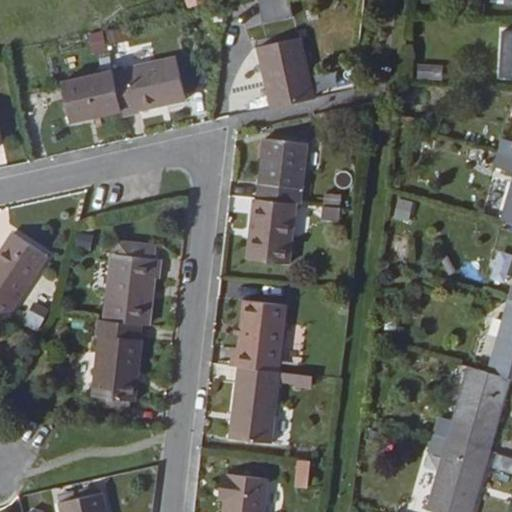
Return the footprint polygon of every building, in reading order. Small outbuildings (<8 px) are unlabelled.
[(182,0),(187,10),(205,3),(203,0),(182,0)] [(287,0),(261,0),(258,1),(261,26),(291,21),(287,0)] [(125,39),(122,27),(110,30),(112,42),(125,39)] [(319,93),(303,31),(264,40),(279,102),(319,93)] [(511,34),(502,34),(499,79),(511,79),(511,34)] [(190,96),(179,52),(132,64),(136,81),(121,85),(126,107),(127,112),(143,109),(142,107),(190,96)] [(440,81),(442,69),(419,65),(417,77),(440,81)] [(121,85),(117,67),(66,79),(74,119),(126,107),(121,85)] [(306,199),(313,137),(270,133),(264,194),(303,198),(306,199)] [(511,143),(502,140),(498,154),(511,157),(511,143)] [(511,157),(498,154),(494,167),(511,172),(511,187),(502,222),(511,224),(511,157)] [(344,203),(345,190),(331,189),(329,201),(344,203)] [(296,258),(303,198),(264,194),(261,194),(255,254),(296,258)] [(343,214),(344,203),(329,201),(328,212),(343,214)] [(0,309),(11,316),(52,251),(17,229),(0,256),(0,309)] [(155,318),(160,269),(166,270),(168,251),(119,246),(113,314),(147,317),(155,318)] [(288,366),(295,298),(250,294),(245,341),(239,340),(237,360),(247,361),(286,366),(288,366)] [(511,380),(511,302),(510,302),(489,374),(509,380),(511,380)] [(143,394),(150,333),(146,332),(147,317),(113,314),(106,313),(105,329),(106,329),(101,391),(107,391),(139,394),(143,394)] [(279,437),(286,366),(247,361),(239,432),(279,437)] [(303,379),(304,370),(289,368),(288,378),(303,379)] [(488,451),(509,380),(489,374),(469,368),(448,440),(488,451)] [(317,381),(318,371),(304,370),(303,379),(317,381)] [(139,402),(139,394),(107,391),(106,400),(139,402)] [(431,511),(470,511),(488,451),(448,440),(427,511),(431,511)] [(317,471),(319,454),(308,453),(306,470),(317,471)] [(273,511),(278,471),(240,467),(234,511),(273,511)] [(316,482),(317,471),(306,470),(305,480),(316,482)]
